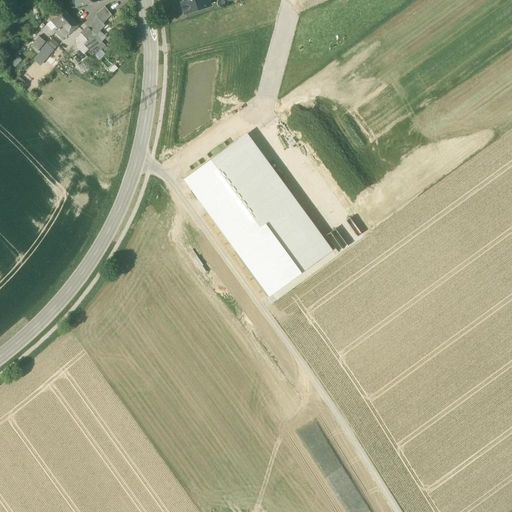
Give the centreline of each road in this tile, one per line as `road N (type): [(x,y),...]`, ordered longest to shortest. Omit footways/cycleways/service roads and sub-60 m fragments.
road 1 (track): [(138,156),(167,176),(396,511)]
road 2 (secondary): [(0,354),(74,286),(113,221),(138,156),(150,91),(147,0)]
road 3 (track): [(167,176),(237,126),(263,126),(310,197)]
road 4 (track): [(263,126),(292,18),(286,0)]
